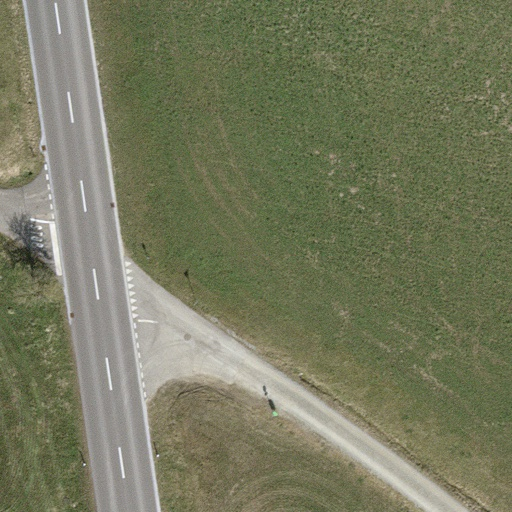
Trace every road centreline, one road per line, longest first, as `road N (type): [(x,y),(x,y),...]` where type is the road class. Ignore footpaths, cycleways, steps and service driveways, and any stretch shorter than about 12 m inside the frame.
road 1 (tertiary): [(55,0),(130,511)]
road 2 (track): [(448,511),(299,402),(202,346),(136,320),(102,322)]
